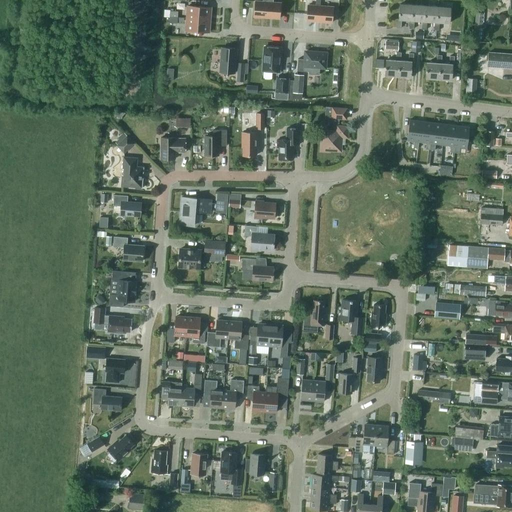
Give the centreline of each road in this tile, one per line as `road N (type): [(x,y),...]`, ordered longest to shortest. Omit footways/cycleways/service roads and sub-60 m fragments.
road 1 (residential): [(301,443),(395,393),(403,293),(394,285),(289,279)]
road 2 (residential): [(301,443),(144,427),(137,418),(157,298)]
road 3 (residential): [(157,298),(164,183),(178,176),(297,180)]
road 4 (residential): [(367,39),(234,31),(235,0)]
road 5 (residential): [(289,279),(278,307),(157,298)]
road 6 (residential): [(511,115),(366,94)]
road 7 (residential): [(297,180),(352,171),(366,94)]
